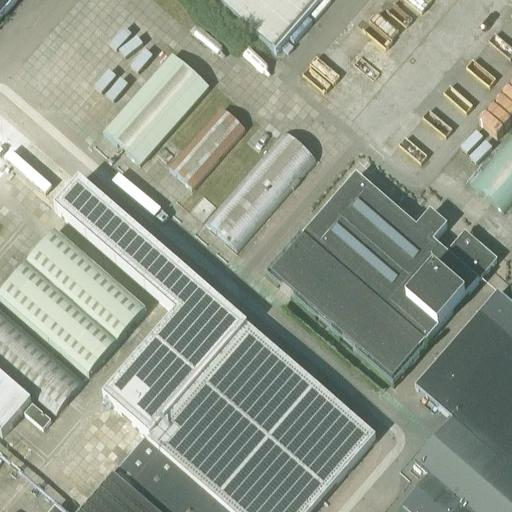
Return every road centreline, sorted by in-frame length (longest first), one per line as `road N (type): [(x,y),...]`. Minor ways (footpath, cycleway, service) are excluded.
road 1 (unknown): [(128,0),(326,149)]
road 2 (unknown): [(326,149),(462,0)]
road 3 (unknown): [(215,264),(326,149)]
